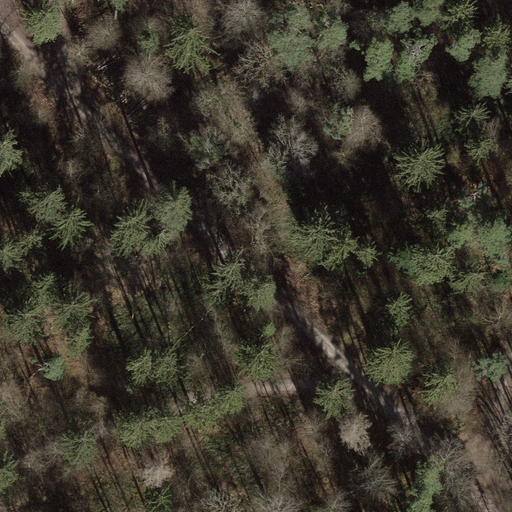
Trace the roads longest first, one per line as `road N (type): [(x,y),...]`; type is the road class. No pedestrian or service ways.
road 1 (track): [(499,511),(0,29)]
road 2 (track): [(0,469),(239,390),(375,395)]
road 3 (track): [(490,497),(511,351)]
